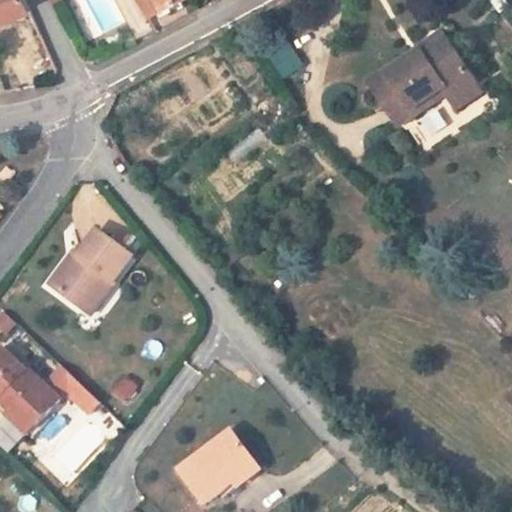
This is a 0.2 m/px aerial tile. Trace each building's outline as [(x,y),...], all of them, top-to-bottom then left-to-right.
[(26,0),(0,0),(0,23),(31,10),(26,0)] [(138,0),(149,19),(182,0),(138,0)] [(369,83),(377,95),(394,84),(388,76),(421,53),(423,56),(446,40),(442,34),(369,83)] [(458,110),(482,94),(446,40),(423,56),(421,53),(388,76),(394,84),(377,95),(395,122),(444,90),(448,95),(458,110)] [(399,128),(448,95),(444,90),(395,122),(399,128)] [(112,280),(131,255),(99,231),(79,257),(73,266),(69,263),(52,286),(86,311),(110,279),(112,280)] [(76,254),(69,263),(73,266),(79,257),(76,254)] [(110,279),(86,311),(93,316),(117,284),(112,280),(110,279)] [(29,370),(27,372),(2,349),(0,350),(0,401),(11,413),(32,432),(62,401),(47,387),(29,370)] [(101,404),(64,369),(47,387),(62,401),(69,394),(91,414),(101,404)] [(11,413),(7,417),(28,437),(32,432),(11,413)] [(232,431),(179,471),(205,506),(234,484),(230,479),(254,461),(232,431)] [(254,461),(230,479),(234,484),(236,487),(260,469),(254,461)]
